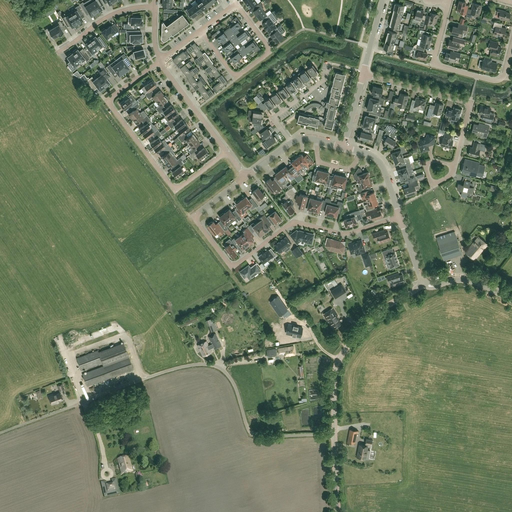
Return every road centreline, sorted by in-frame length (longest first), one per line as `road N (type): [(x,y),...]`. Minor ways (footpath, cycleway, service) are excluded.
road 1 (unclassified): [(337,511),(339,356),(380,312),(424,286)]
road 2 (residential): [(159,62),(106,101),(175,190),(226,151)]
road 3 (residential): [(232,267),(293,222),(343,234),(400,217)]
road 4 (residential): [(454,165),(470,102),(363,75)]
road 5 (residential): [(235,4),(270,51),(236,78),(200,31)]
road 6 (residential): [(501,80),(434,64),(446,7)]
